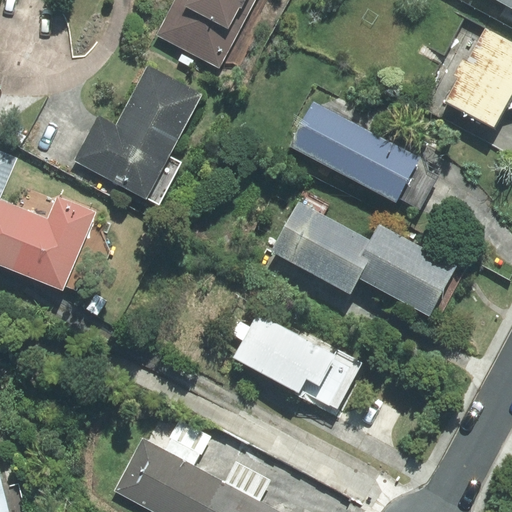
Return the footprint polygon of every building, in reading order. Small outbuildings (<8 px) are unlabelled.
[(221,69),(257,0),(175,0),(158,35),(221,69)] [(496,130),(511,100),(511,40),(487,27),(445,102),(496,130)] [(145,199),(202,93),(148,64),(115,126),(97,116),(73,160),(145,199)] [(290,144),(396,200),(399,197),(420,208),(437,174),(417,163),(421,156),(313,100),(290,144)] [(48,218),(0,198),(0,197),(15,159),(0,153),(0,262),(64,289),(95,212),(56,196),(48,218)] [(361,255),(370,238),(299,200),(272,250),(351,292),(360,276),(369,260),(361,255)] [(369,260),(360,276),(431,314),(457,264),(379,222),(370,238),(361,255),(369,260)] [(97,315),(105,300),(93,293),(85,308),(97,315)] [(353,358),(257,307),(233,353),(330,403),(353,358)] [(158,511),(206,511),(225,478),(143,435),(114,488),(158,511)] [(0,511),(7,511),(11,511),(0,467),(0,511)] [(286,511),(225,478),(206,511),(286,511)]
